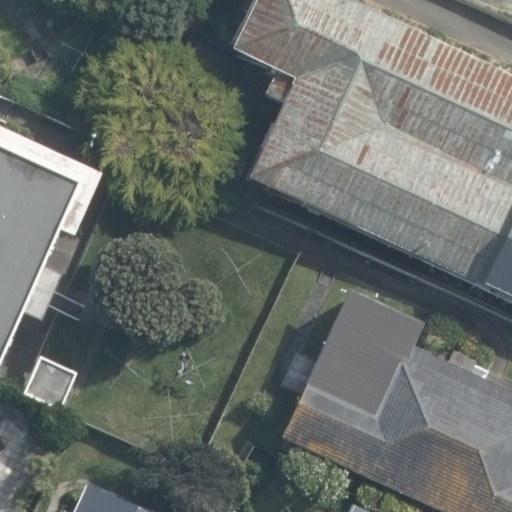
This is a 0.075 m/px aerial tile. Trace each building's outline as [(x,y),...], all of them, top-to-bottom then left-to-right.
[(511,84),(323,0),(249,0),(224,56),(269,79),(259,100),(276,108),(240,184),(511,308),(511,84)] [(0,365),(89,164),(0,124),(0,365)] [(425,328),(342,296),(279,437),(457,511),(511,511),(511,391),(417,350),(425,328)] [(34,346),(11,397),(64,421),(87,369),(34,346)] [(158,511),(70,474),(53,511),(158,511)] [(388,511),(347,494),(339,511),(388,511)]
